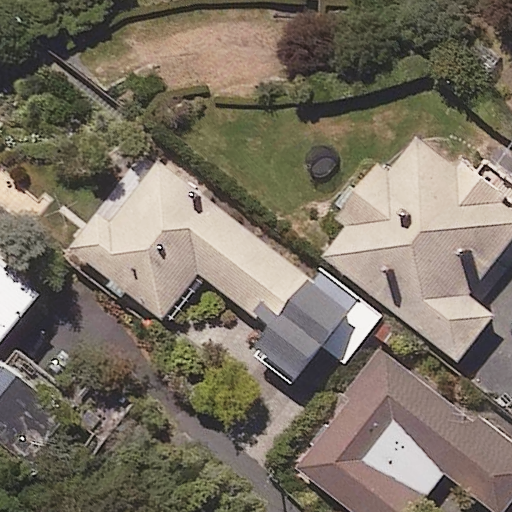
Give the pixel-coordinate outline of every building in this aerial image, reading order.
[(511,177),(490,160),(479,174),(428,134),(397,174),(387,166),(344,221),(354,229),(330,259),(463,363),(498,319),(472,298),(511,246),(511,177)] [(312,278),(159,160),(131,197),(121,189),(75,250),(170,323),(205,278),(272,329),(312,278)] [(80,404),(7,345),(45,298),(0,260),(0,434),(33,462),(80,404)] [(383,320),(326,274),(259,356),(296,386),(327,348),(347,365),(383,320)] [(511,511),(511,443),(384,352),(298,473),(352,511),(419,511),(447,473),(501,511),(511,511)]
